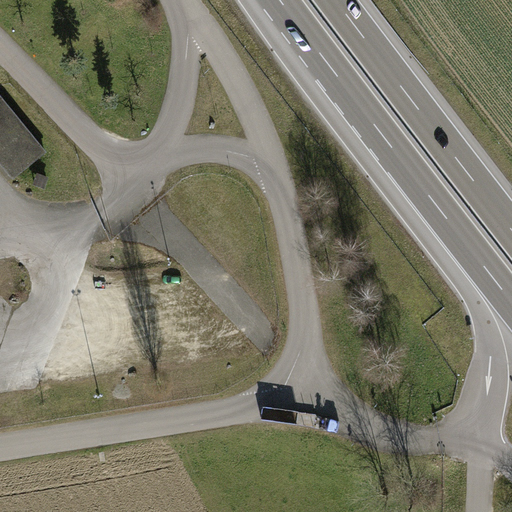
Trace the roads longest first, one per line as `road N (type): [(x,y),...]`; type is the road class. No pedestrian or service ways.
road 1 (motorway): [(279,0),(466,243)]
road 2 (motorway): [(511,227),(337,0)]
road 3 (motorway): [(466,243),(491,346),(481,441),(511,465)]
